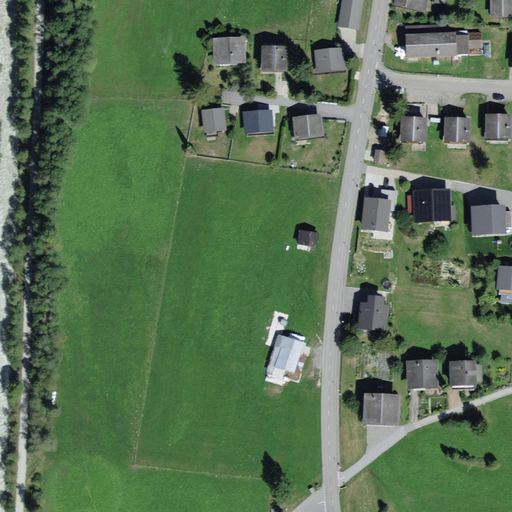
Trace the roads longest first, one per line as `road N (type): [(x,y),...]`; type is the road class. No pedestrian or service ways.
road 1 (track): [(41,0),(19,511)]
road 2 (tertiary): [(332,491),(330,343),(368,77)]
road 3 (residential): [(511,392),(396,438),(332,491)]
road 4 (residential): [(368,77),(511,85)]
